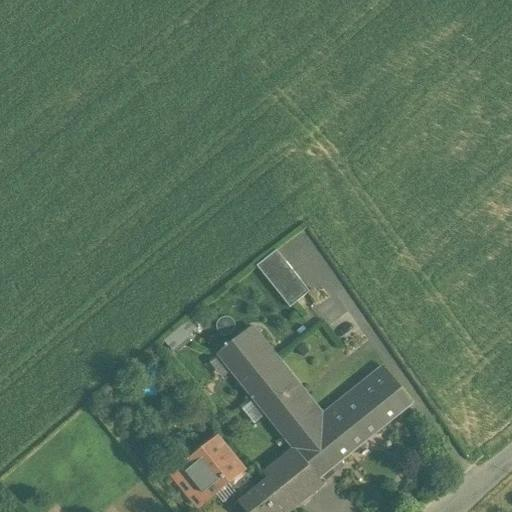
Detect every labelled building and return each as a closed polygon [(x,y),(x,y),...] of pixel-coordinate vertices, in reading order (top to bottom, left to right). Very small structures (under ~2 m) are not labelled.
[(310,293),(277,252),(257,267),(290,309),(310,293)] [(170,357),(190,341),(179,328),(160,344),(170,357)] [(305,394),(252,329),(219,355),(271,421),(305,394)] [(384,369),(323,418),(305,394),(271,421),(297,452),(265,477),(270,482),(291,509),(323,485),(318,479),(412,404),(384,369)] [(220,438),(177,473),(178,474),(179,473),(203,503),(202,504),(203,505),(229,485),(245,472),(246,471),(245,470),(220,440),(221,440),(220,438)] [(245,472),(229,485),(236,494),(253,481),(245,472)] [(253,481),(236,494),(244,503),(260,490),(253,481)] [(288,511),(291,509),(270,482),(260,490),(244,503),(242,504),(248,511),(288,511)]
